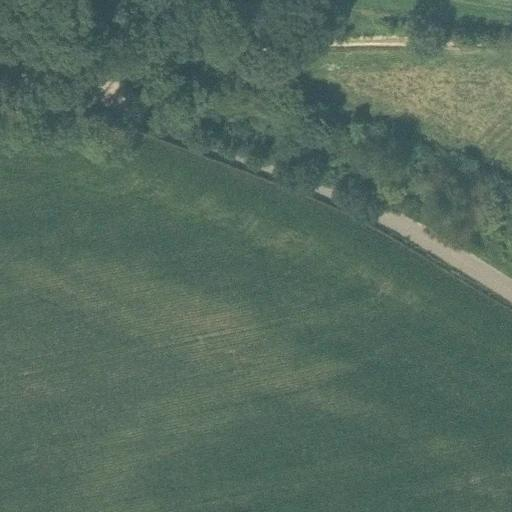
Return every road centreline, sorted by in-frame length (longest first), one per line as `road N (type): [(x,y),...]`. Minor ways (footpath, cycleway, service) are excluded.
road 1 (tertiary): [(511,293),(328,190),(70,94),(0,87)]
road 2 (track): [(511,42),(234,51),(122,72),(70,94)]
